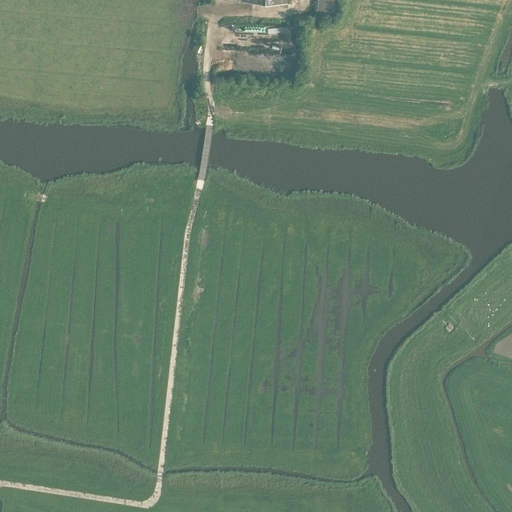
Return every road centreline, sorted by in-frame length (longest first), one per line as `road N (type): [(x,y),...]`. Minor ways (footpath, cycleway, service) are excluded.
road 1 (track): [(0,484),(143,504),(155,498),(209,120)]
road 2 (track): [(222,0),(211,29),(209,120)]
